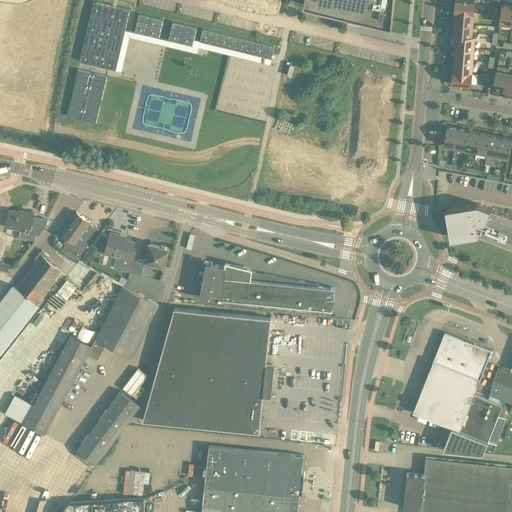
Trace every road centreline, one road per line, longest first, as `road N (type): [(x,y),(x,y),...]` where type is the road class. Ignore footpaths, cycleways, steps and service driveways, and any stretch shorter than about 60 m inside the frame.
road 1 (unknown): [(0,432),(14,443),(5,469),(45,452),(145,351),(189,212)]
road 2 (secondary): [(143,199),(371,253)]
road 3 (tertiary): [(346,511),(377,321)]
road 4 (unclassified): [(511,462),(402,450),(401,461),(364,457)]
road 5 (secondary): [(143,199),(0,167)]
road 6 (unknown): [(80,184),(0,288)]
